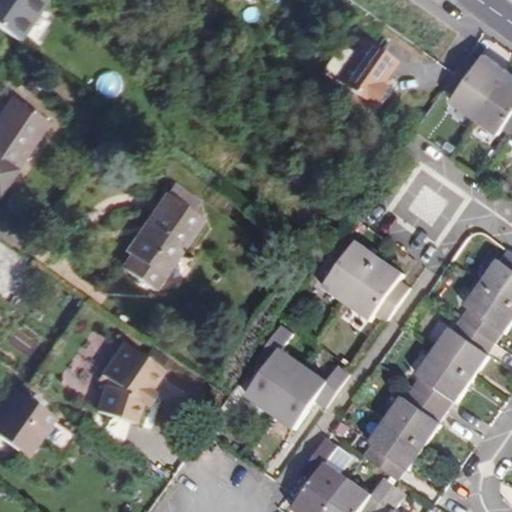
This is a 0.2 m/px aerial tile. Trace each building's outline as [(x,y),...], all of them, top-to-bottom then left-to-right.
[(0,0),(0,29),(17,41),(46,0),(45,0),(0,0)] [(240,28),(227,19),(222,26),(234,35),(240,28)] [(227,38),(207,24),(197,38),(216,52),(227,38)] [(396,62),(363,39),(335,80),(372,106),(385,87),(380,84),(396,62)] [(476,117),(509,71),(505,68),(502,72),(497,68),(500,65),(485,54),(480,62),(468,53),(455,73),(445,87),(456,95),(453,101),(476,117)] [(511,73),(509,71),(476,117),(500,134),(504,128),(511,134),(511,78),(510,78),(511,75),(511,73)] [(17,102),(12,99),(0,117),(0,123),(2,125),(17,102)] [(17,102),(2,125),(0,123),(0,192),(15,170),(47,123),(17,102)] [(232,152),(214,139),(206,151),(224,164),(232,152)] [(197,205),(172,189),(166,198),(191,214),(197,205)] [(150,227),(131,256),(122,270),(154,291),(201,221),(191,214),(166,198),(164,196),(146,224),(150,227)] [(150,227),(146,224),(126,253),(131,256),(150,227)] [(349,305),(382,259),(378,256),(375,259),(370,256),(373,252),(358,242),(354,248),(342,240),(319,274),(330,282),(325,288),(349,305)] [(501,261),(484,284),(511,303),(511,253),(510,252),(503,262),(501,261)] [(386,262),(382,259),(349,305),(373,322),(377,316),(388,323),(412,289),(401,281),(406,276),(391,265),(389,269),(383,265),(386,262)] [(462,320),(497,345),(505,334),(507,335),(511,328),(511,303),(484,284),(467,307),(470,309),(462,320)] [(452,329),(436,353),(475,381),(478,376),(474,374),(478,369),(482,371),(492,357),(489,355),(497,345),(462,320),(455,331),(452,329)] [(305,367),(282,350),(294,333),(281,324),(256,360),(269,368),(266,373),(270,375),(266,380),(262,378),(250,396),(273,412),(305,367)] [(104,379),(93,410),(138,425),(144,401),(164,371),(122,343),(100,375),(104,379)] [(421,378),(414,389),(448,413),(456,402),(459,404),(469,390),(465,387),(468,382),(472,385),(475,381),(436,353),(419,376),(421,378)] [(305,367),(273,412),(296,429),(309,411),(306,408),(309,403),(313,406),(316,401),(327,408),(352,374),(341,366),(329,384),(305,367)] [(54,419),(11,389),(0,404),(0,436),(28,456),(41,437),(51,423),(54,419)] [(448,413),(414,389),(406,399),(404,398),(387,421),(427,449),(430,445),(426,442),(430,437),(433,440),(443,426),(441,424),(448,413)] [(424,453),(427,449),(387,421),(371,445),(373,446),(365,457),(400,482),(408,471),(410,473),(420,458),(417,456),(420,451),(424,453)] [(71,437),(51,423),(41,437),(61,451),(71,437)] [(300,511),(327,511),(351,480),(327,463),(339,446),(328,438),(303,473),(314,481),(311,485),(315,488),(311,493),(308,490),(295,509),(300,511)] [(374,496),(351,480),(327,511),(378,511),(396,487),(386,479),(374,496)] [(407,495),(396,487),(378,511),(396,511),(395,511),(407,495)]
